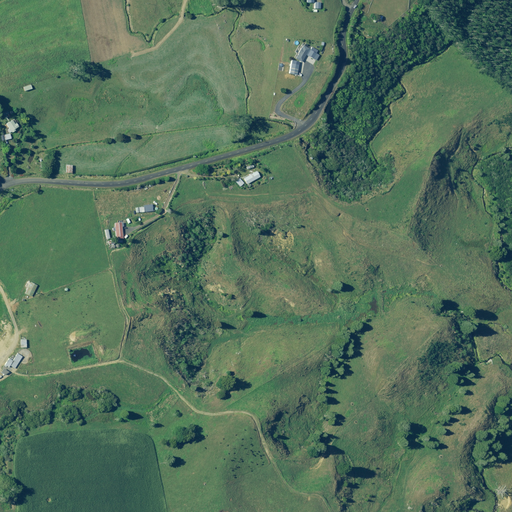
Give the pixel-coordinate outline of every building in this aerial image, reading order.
[(305,43),(303,46),(302,45),(300,47),(299,46),(295,52),(297,53),(294,58),(300,62),(305,54),(315,60),(318,55),(308,49),(307,48),(308,45),(305,43)] [(297,65),(290,63),(288,73),(295,75),(297,65)] [(11,132),(15,130),(14,129),(18,126),(16,123),(14,124),(12,120),(6,124),(9,128),(7,130),(9,133),(11,132)] [(259,177),(255,171),(242,178),(246,184),(259,177)] [(122,238),(121,222),(114,223),(114,228),(112,228),(112,231),(115,231),(115,239),(122,238)] [(34,287),(30,284),(24,293),(28,295),(29,294),(31,295),(32,293),(30,292),(34,287)] [(17,354),(12,361),(8,358),(4,365),(8,368),(10,365),(14,368),(22,357),(17,354)]
